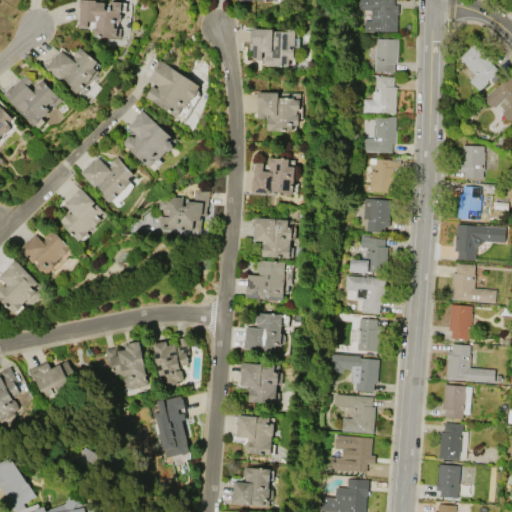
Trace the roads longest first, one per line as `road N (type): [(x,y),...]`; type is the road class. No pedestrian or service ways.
road 1 (residential): [(400,511),(430,12)]
road 2 (residential): [(208,511),(236,131),(218,24)]
road 3 (residential): [(0,344),(147,317),(221,318)]
road 4 (residential): [(0,232),(132,101)]
